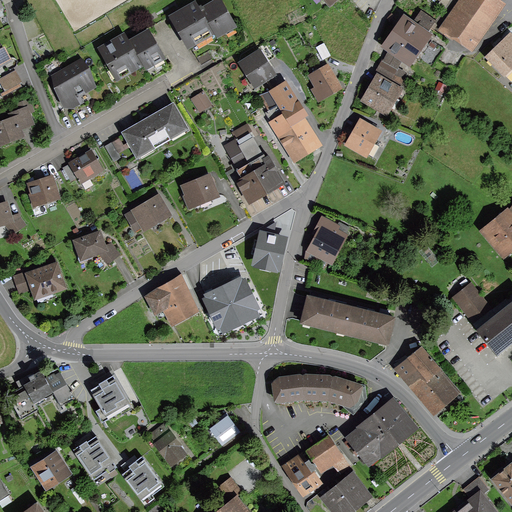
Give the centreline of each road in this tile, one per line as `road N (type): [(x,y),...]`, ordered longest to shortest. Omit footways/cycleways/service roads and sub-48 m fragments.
road 1 (residential): [(72,354),(76,331),(90,319),(277,206),(309,195)]
road 2 (residential): [(0,181),(193,70)]
road 3 (residential): [(458,459),(402,394),(373,374),(274,353)]
road 4 (residential): [(309,195),(387,0)]
road 5 (residential): [(262,353),(72,354)]
road 6 (residential): [(305,511),(256,430),(262,353)]
road 7 (residential): [(274,353),(309,195)]
